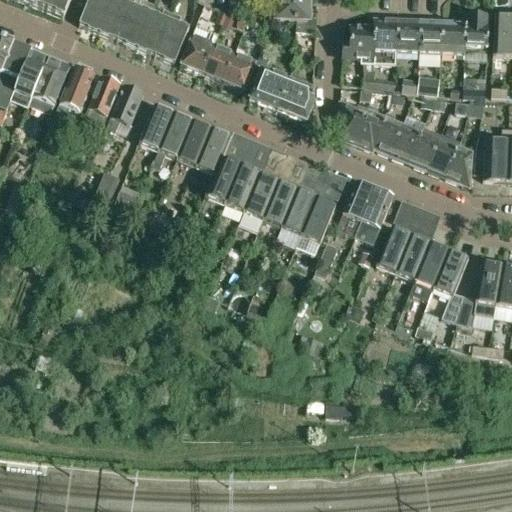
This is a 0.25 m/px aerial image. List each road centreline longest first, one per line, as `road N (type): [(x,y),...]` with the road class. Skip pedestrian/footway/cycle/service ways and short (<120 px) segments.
road 1 (track): [(0,439),(87,452),(299,452),(460,435)]
road 2 (residential): [(0,20),(311,150)]
road 3 (residential): [(311,150),(465,214),(511,224)]
road 4 (residential): [(311,150),(327,117),(332,0)]
